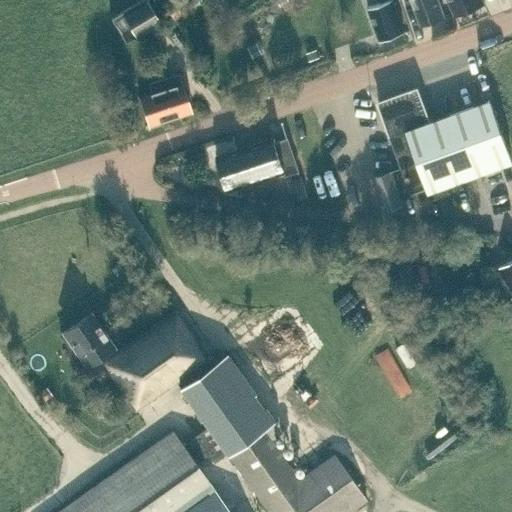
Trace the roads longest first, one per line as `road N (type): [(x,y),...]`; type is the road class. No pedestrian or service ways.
road 1 (track): [(391,500),(346,443),(315,435),(194,305),(98,165)]
road 2 (tertiary): [(120,159),(511,21)]
road 3 (residential): [(511,224),(381,222),(138,189),(120,159)]
road 4 (track): [(38,511),(86,476),(0,363)]
road 5 (tertiary): [(0,195),(120,159)]
